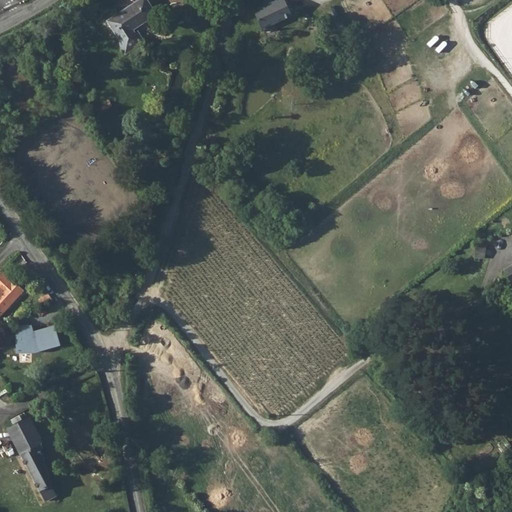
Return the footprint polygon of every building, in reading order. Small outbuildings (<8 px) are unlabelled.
[(146,0),(141,0),(108,21),(121,42),(119,44),(126,55),(145,42),(136,27),(156,15),(146,0)] [(208,0),(198,0),(197,7),(215,10),(217,2),(208,0)] [(285,0),(272,0),(265,6),(268,9),(258,17),(271,33),(296,13),(285,0)] [(197,7),(194,24),(212,27),(215,10),(197,7)] [(132,231),(121,238),(131,252),(136,248),(134,246),(139,242),(132,231)] [(0,315),(22,291),(11,281),(1,272),(0,273),(0,315)] [(78,276),(70,282),(82,300),(91,295),(78,276)] [(97,309),(93,313),(98,318),(102,314),(97,309)] [(63,347),(58,318),(41,321),(40,316),(9,320),(14,355),(34,352),(63,347)] [(6,428),(18,452),(39,442),(40,441),(28,417),(6,428)] [(39,442),(18,452),(43,501),(55,494),(45,470),(41,454),(39,442)]
